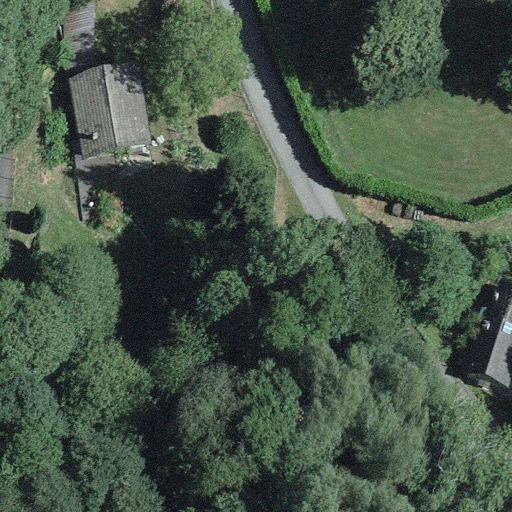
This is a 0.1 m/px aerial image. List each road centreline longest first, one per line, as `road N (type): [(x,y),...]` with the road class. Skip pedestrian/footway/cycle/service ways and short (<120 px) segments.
road 1 (unclassified): [(234,0),(280,125),(377,313),(511,466)]
road 2 (unclassified): [(0,121),(12,0)]
